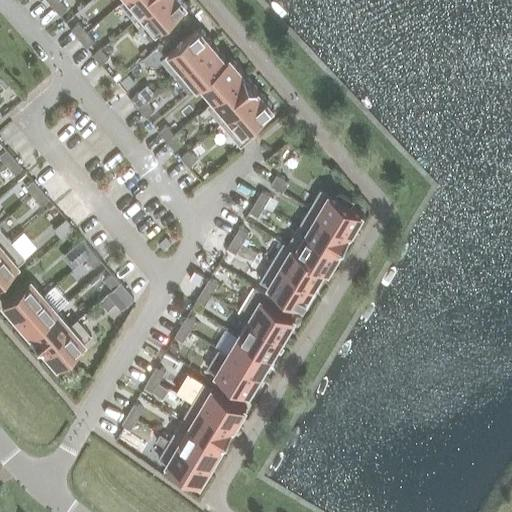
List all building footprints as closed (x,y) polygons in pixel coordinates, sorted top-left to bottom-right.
[(66,8),(58,0),(57,0),(51,6),(59,15),(66,8)] [(142,15),(159,0),(123,0),(120,3),(135,21),(142,15)] [(187,5),(182,0),(159,0),(142,15),(156,32),(187,5)] [(71,30),(79,39),(87,32),(79,23),(71,30)] [(176,77),(183,71),(215,45),(199,28),(161,59),(176,77)] [(94,41),(87,32),(79,39),(87,48),(94,41)] [(227,60),(215,45),(183,71),(197,87),(231,58),(230,57),(227,60)] [(101,49),(93,55),(101,64),(108,58),(101,49)] [(201,85),(214,100),(244,74),(231,58),(197,87),(197,88),(201,85)] [(129,74),(120,81),(127,89),(135,82),(129,74)] [(244,74),(214,100),(206,106),(222,124),(229,118),(260,92),(244,74)] [(147,85),(138,93),(146,102),(155,94),(147,85)] [(260,92),(229,118),(243,134),(274,108),(266,100),(260,92)] [(138,108),(146,102),(138,93),(131,99),(138,108)] [(146,102),(138,108),(146,117),(154,111),(146,102)] [(159,132),(166,141),(174,134),(166,125),(159,132)] [(174,134),(166,141),(174,150),(182,143),(174,134)] [(0,158),(6,165),(13,158),(5,149),(0,153),(0,158)] [(188,151),(181,157),(188,166),(196,160),(188,151)] [(13,158),(6,165),(13,174),(21,168),(13,158)] [(277,175),(270,185),(282,192),(288,182),(277,175)] [(32,196),(40,189),(32,180),(24,187),(32,196)] [(47,198),(40,189),(32,196),(40,205),(47,198)] [(321,189),(309,207),(352,233),(363,214),(350,206),(352,202),(338,193),(336,198),(321,189)] [(262,191),(256,201),(264,206),(270,196),(262,191)] [(258,217),(264,206),(256,201),(249,212),(258,217)] [(340,252),(352,233),(309,207),(298,226),(340,252)] [(57,225),(52,230),(60,239),(65,235),(73,228),(65,219),(57,225)] [(340,252),(298,226),(287,244),(325,268),(329,271),(340,252)] [(233,238),(242,243),(248,233),(240,228),(233,238)] [(0,250),(10,242),(0,229),(0,250)] [(25,230),(13,240),(26,255),(38,245),(25,230)] [(165,236),(157,244),(163,250),(171,242),(165,236)] [(236,254),(242,243),(233,238),(227,248),(236,254)] [(0,278),(24,258),(10,242),(0,250),(0,278)] [(283,242),(271,261),(314,287),(325,268),(287,244),(283,242)] [(78,249),(85,258),(93,252),(85,243),(78,249)] [(101,261),(93,252),(85,258),(93,267),(101,261)] [(302,306),(314,287),(271,261),(260,281),(302,306)] [(112,289),(119,283),(112,274),(104,280),(112,289)] [(13,318),(42,294),(29,278),(0,303),(13,318)] [(203,289),(211,294),(217,284),(209,279),(203,289)] [(134,299),(120,282),(119,283),(112,289),(98,302),(106,312),(115,303),(121,310),(134,299)] [(205,304),(211,294),(203,289),(197,299),(205,304)] [(55,309),(42,294),(13,318),(27,334),(55,309)] [(261,297),(249,316),(284,337),(295,318),(261,297)] [(40,349),(68,325),(55,309),(27,334),(40,349)] [(187,316),(181,326),(189,331),(195,321),(187,316)] [(284,337),(249,316),(238,335),(272,356),(284,337)] [(76,319),(68,325),(40,349),(55,367),(66,357),(70,360),(82,350),(79,346),(91,336),(76,319)] [(183,341),(189,331),(181,326),(175,336),(183,341)] [(261,375),(272,356),(238,335),(226,354),(261,375)] [(261,375),(226,354),(215,373),(250,394),(261,375)] [(156,366),(150,377),(159,382),(165,372),(156,366)] [(159,382),(150,377),(144,387),(152,392),(159,382)] [(192,401),(235,427),(246,408),(204,382),(192,401)] [(235,427),(192,401),(181,421),(223,446),(235,427)] [(128,414),(136,419),(142,409),(134,404),(128,414)] [(136,419),(128,414),(122,424),(130,429),(136,419)] [(223,446),(181,421),(169,440),(212,465),(223,446)] [(159,433),(149,450),(160,456),(169,438),(159,433)] [(212,465),(169,440),(168,441),(158,459),(173,468),(171,472),(185,480),(187,476),(200,484),(212,465)]
